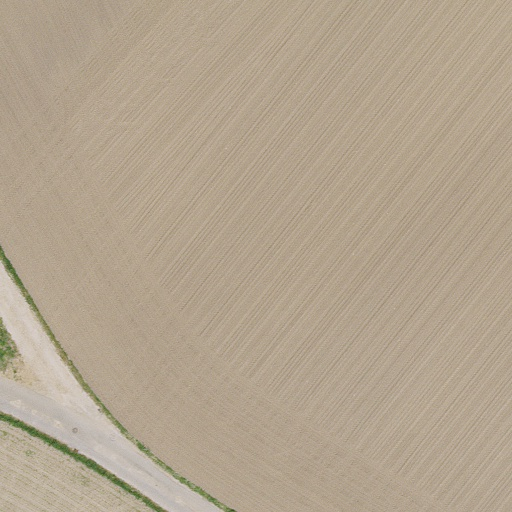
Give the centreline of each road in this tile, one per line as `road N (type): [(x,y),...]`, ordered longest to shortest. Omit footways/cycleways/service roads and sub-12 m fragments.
road 1 (track): [(0,399),(201,511)]
road 2 (track): [(116,458),(0,284)]
